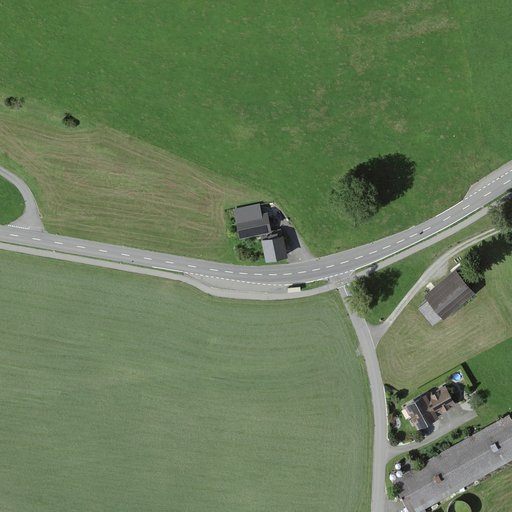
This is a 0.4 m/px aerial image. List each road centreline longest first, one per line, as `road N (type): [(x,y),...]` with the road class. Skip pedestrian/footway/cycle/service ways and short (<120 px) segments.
road 1 (secondary): [(0,233),(227,272),(336,264)]
road 2 (residential): [(336,264),(379,398),(376,511)]
road 3 (secondary): [(336,264),(421,232),(511,179)]
